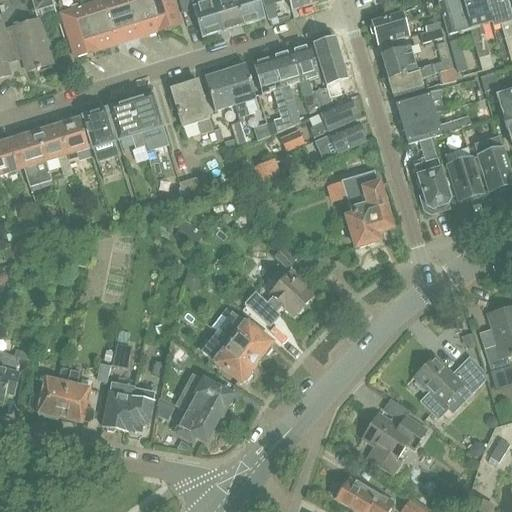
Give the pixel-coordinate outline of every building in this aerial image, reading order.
[(31,0),(35,12),(52,6),(50,0),(31,0)] [(126,0),(105,0),(103,1),(117,45),(138,38),(126,0)] [(149,0),(126,0),(138,38),(159,32),(149,0)] [(172,0),(149,0),(159,32),(180,25),(172,0)] [(179,0),(183,12),(193,9),(202,39),(222,33),(211,0),(179,0)] [(234,0),(211,0),(222,33),(243,27),(234,0)] [(263,20),(256,0),(234,0),(243,27),(263,20)] [(271,0),(262,0),(264,7),(268,21),(277,18),(273,5),(271,0)] [(280,0),(281,2),(285,0),(287,0),(291,11),(295,10),(317,3),(318,0),(280,0)] [(452,0),(438,4),(447,37),(469,30),(460,0),(452,0)] [(470,30),(482,72),(493,69),(485,42),(486,42),(482,27),(491,24),(492,28),(490,23),(491,22),(484,0),(460,0),(469,30),(470,30)] [(511,66),(511,21),(505,0),(484,0),(491,22),(490,23),(492,28),(500,26),(511,66)] [(103,1),(82,7),(96,51),(117,45),(103,1)] [(440,29),(433,3),(422,6),(427,22),(423,23),(426,33),(440,29)] [(61,14),(74,58),(96,51),(82,7),(61,14)] [(377,47),(408,38),(402,15),(371,24),(372,27),(369,29),(371,35),(374,36),(377,47)] [(0,19),(0,78),(9,76),(5,64),(22,58),(27,72),(51,65),(38,21),(12,29),(13,30),(4,33),(0,19)] [(422,44),(443,38),(440,29),(426,33),(419,35),(422,44)] [(313,46),(314,50),(329,100),(340,97),(337,85),(347,81),(335,43),(331,41),(313,46)] [(457,74),(462,73),(467,72),(458,41),(449,43),(457,74)] [(451,65),(446,49),(445,44),(436,46),(441,63),(432,66),(433,70),(451,65)] [(309,47),(290,53),(299,84),(298,84),(304,102),(308,115),(329,108),(325,96),(313,99),(308,81),(318,78),(309,47)] [(380,56),(387,79),(416,70),(409,48),(380,56)] [(290,53),(271,59),(292,128),(300,124),(289,87),(298,84),(299,84),(290,53)] [(273,121),(277,135),(292,128),(271,59),(253,65),(262,95),(271,93),(276,111),(277,111),(280,119),(273,121)] [(391,93),(393,99),(422,91),(419,80),(452,70),(451,65),(433,70),(432,66),(416,71),(416,70),(387,79),(389,86),(387,87),(389,92),(391,93)] [(249,117),(244,104),(255,100),(245,67),(243,68),(240,66),(233,69),(232,71),(224,74),(234,107),(238,120),(249,117)] [(214,113),(234,107),(224,74),(217,76),(214,75),(207,77),(206,79),(203,80),(214,113)] [(479,78),(484,93),(498,89),(494,74),(479,78)] [(183,84),(182,87),(170,91),(182,129),(198,124),(201,136),(211,132),(208,121),(209,120),(197,82),(194,83),(190,81),(183,84)] [(401,124),(402,125),(442,113),(442,112),(434,114),(431,103),(439,101),(436,91),(395,103),(398,113),(397,116),(398,122),(401,124)] [(477,101),(475,93),(474,92),(462,95),(464,105),(477,101)] [(502,117),(501,117),(506,133),(507,133),(511,147),(511,148),(511,150),(511,92),(501,96),(501,95),(495,97),(497,102),(502,117)] [(329,101),(333,110),(350,103),(346,95),(329,101)] [(138,101),(130,104),(144,148),(145,148),(147,153),(155,150),(151,138),(163,135),(151,97),(149,98),(147,96),(139,99),(138,101)] [(351,107),(350,103),(333,110),(320,115),(323,124),(310,130),(314,140),(326,134),(357,120),(354,114),(355,112),(353,108),(351,107)] [(130,138),(134,151),(144,148),(130,104),(121,106),(119,105),(112,107),(111,110),(108,110),(118,141),(130,138)] [(91,116),(82,118),(97,163),(118,156),(104,111),(102,112),(100,111),(93,113),(91,116)] [(418,143),(430,140),(448,135),(442,113),(402,125),(402,126),(400,129),(402,135),(405,137),(407,146),(418,143)] [(455,121),(458,130),(470,126),(468,117),(455,121)] [(64,124),(57,127),(73,176),(67,156),(88,149),(79,120),(76,121),(76,120),(75,119),(74,119),(73,119),(66,121),(65,122),(64,123),(64,124)] [(237,150),(237,149),(249,145),(242,123),(230,127),(235,140),(223,144),(226,153),(237,150)] [(315,143),(319,153),(323,162),(365,143),(364,139),(365,137),(363,132),(361,132),(358,124),(315,143)] [(253,129),(257,143),(270,138),(266,125),(253,129)] [(47,127),(35,131),(51,182),(52,182),(46,163),(57,159),(64,179),(73,176),(57,127),(50,129),(50,128),(49,127),(48,127),(47,127)] [(214,132),(219,144),(224,142),(219,130),(214,132)] [(23,137),(15,140),(11,141),(20,171),(23,170),(29,189),(51,182),(35,131),(24,134),(23,135),(23,136),(23,137)] [(280,141),(286,154),(305,145),(299,132),(280,141)] [(439,169),(430,140),(418,143),(425,164),(414,168),(417,179),(416,183),(417,189),(420,190),(422,197),(419,198),(423,212),(430,216),(449,210),(448,206),(450,201),(440,169),(439,169)] [(11,141),(9,142),(1,144),(1,143),(0,142),(0,177),(20,171),(11,141)] [(510,186),(511,185),(511,183),(502,151),(478,158),(471,160),(479,187),(486,185),(489,193),(499,190),(503,191),(509,189),(510,186)] [(471,160),(447,168),(458,202),(469,199),(472,200),(478,198),(480,195),(482,195),(479,187),(471,160)] [(252,169),(262,189),(276,183),(266,162),(252,169)] [(383,192),(380,190),(374,172),(340,183),(350,217),(346,218),(355,249),(377,242),(375,235),(392,230),(390,223),(392,219),(383,192)] [(186,210),(187,210),(211,201),(203,176),(178,185),(186,210)] [(165,204),(168,213),(180,210),(177,200),(165,204)] [(163,214),(160,207),(159,201),(141,206),(145,220),(163,214)] [(456,212),(441,215),(443,226),(458,223),(456,212)] [(87,221),(66,228),(70,243),(92,236),(87,221)] [(184,222),(174,237),(190,247),(199,232),(184,222)] [(104,226),(95,228),(98,238),(107,236),(104,226)] [(66,228),(44,235),(48,250),(70,243),(66,228)] [(16,244),(17,246),(17,245),(22,258),(43,251),(38,236),(16,244)] [(17,246),(1,251),(5,264),(20,258),(21,259),(22,258),(17,245),(17,246)] [(74,250),(74,251),(72,250),(69,266),(87,270),(90,255),(88,254),(88,251),(84,247),(82,247),(78,247),(76,248),(74,250)] [(286,270),(294,261),(282,249),(273,257),(286,270)] [(30,272),(33,276),(37,276),(42,275),(45,272),(46,271),(46,269),(46,266),(45,264),(44,262),(43,261),(40,260),(38,259),(35,260),(33,261),(30,264),(29,267),(30,272)] [(203,280),(190,268),(183,284),(190,293),(199,292),(203,280)] [(257,295),(246,307),(269,327),(279,316),(281,313),(279,311),(282,307),(294,319),(316,296),(290,272),(269,295),(272,298),(267,304),(257,295)] [(511,357),(511,308),(487,316),(492,331),(479,335),(490,374),(511,367),(509,358),(511,357)] [(271,345),(238,320),(226,310),(213,326),(219,330),(216,333),(256,364),(271,345)] [(240,384),(256,364),(216,333),(201,353),(240,384)] [(470,337),(461,340),(463,348),(472,345),(470,337)] [(116,345),(111,367),(123,370),(128,347),(116,345)] [(19,377),(14,376),(18,361),(29,364),(31,355),(15,351),(13,358),(0,354),(0,406),(2,407),(6,389),(15,391),(19,377)] [(105,351),(103,362),(110,363),(113,353),(105,351)] [(462,386),(451,376),(434,358),(413,379),(428,395),(419,404),(437,421),(448,411),(442,406),(456,392),(462,386)] [(469,358),(451,376),(462,386),(456,392),(465,401),(485,382),(482,372),(469,358)] [(163,379),(165,365),(155,363),(152,377),(163,379)] [(99,379),(105,380),(108,381),(111,368),(102,366),(99,379)] [(61,370),(59,384),(44,381),(40,398),(34,397),(31,399),(29,407),(31,411),(37,412),(36,414),(60,419),(70,372),(61,370)] [(90,391),(76,388),(79,374),(70,372),(60,419),(83,424),(84,422),(89,423),(92,421),(94,413),(92,410),(86,409),(90,391)] [(202,382),(185,414),(190,417),(195,408),(202,412),(203,409),(219,417),(222,410),(224,411),(232,397),(202,382)] [(102,429),(126,433),(132,401),(134,391),(133,391),(133,390),(111,386),(102,429)] [(126,433),(141,436),(143,424),(149,425),(155,395),(134,391),(132,401),(126,433)] [(159,418),(167,422),(174,410),(166,406),(159,418)] [(204,443),(219,417),(203,409),(202,412),(195,408),(190,417),(185,414),(175,434),(191,442),(194,437),(204,443)] [(378,416),(361,439),(374,448),(367,458),(392,475),(401,464),(395,460),(403,448),(412,453),(427,431),(404,417),(396,428),(378,416)] [(489,459),(498,464),(509,446),(500,440),(489,459)] [(176,450),(185,452),(188,447),(180,442),(176,450)] [(334,501),(352,511),(388,511),(393,505),(348,478),(334,501)] [(471,500),(467,511),(488,511),(490,507),(471,500)] [(400,511),(424,511),(409,501),(400,511)]
